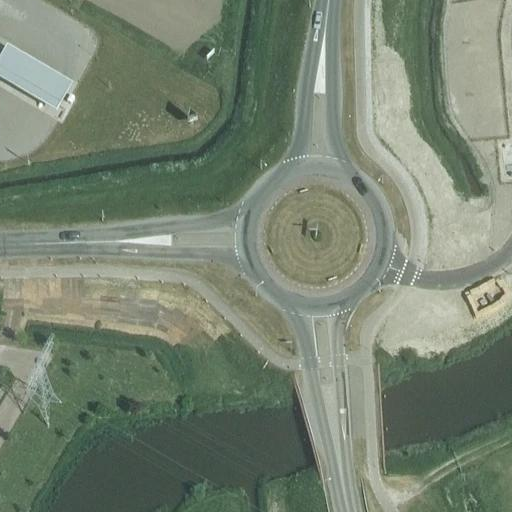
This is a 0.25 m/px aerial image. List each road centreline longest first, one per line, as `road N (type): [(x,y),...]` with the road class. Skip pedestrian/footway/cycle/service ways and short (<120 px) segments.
road 1 (primary): [(300,304),(324,435),(342,480)]
road 2 (unclassified): [(248,219),(171,223),(72,243)]
road 3 (primary): [(342,480),(336,303)]
road 4 (unclassified): [(72,243),(248,255)]
road 5 (primary): [(336,303),(370,278),(383,237),(370,197),(336,172)]
road 6 (primary): [(326,19),(310,63),(296,171)]
road 7 (primary): [(336,172),(326,19)]
